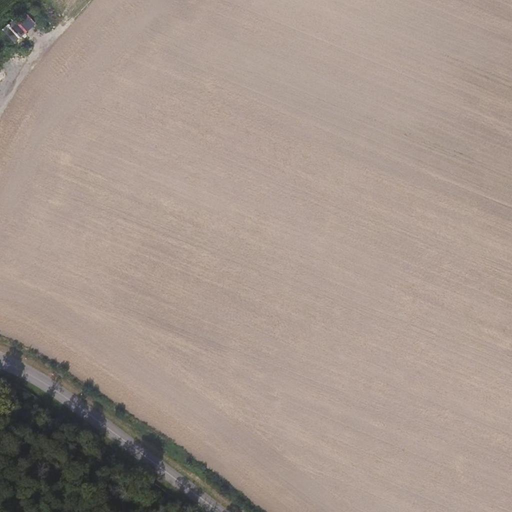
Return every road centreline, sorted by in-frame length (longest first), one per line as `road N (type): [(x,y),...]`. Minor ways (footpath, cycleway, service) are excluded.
road 1 (tertiary): [(0,360),(52,388),(218,511)]
road 2 (track): [(0,116),(83,0)]
